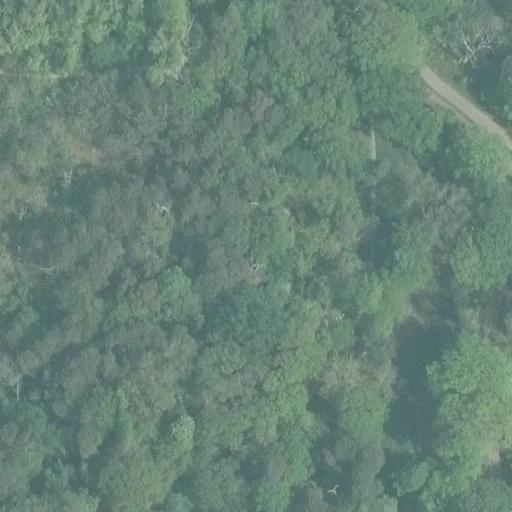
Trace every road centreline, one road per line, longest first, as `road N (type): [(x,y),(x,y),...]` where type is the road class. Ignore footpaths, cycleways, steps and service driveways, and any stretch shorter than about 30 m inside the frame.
road 1 (track): [(429,78),(406,107),(402,149),(424,217),(407,511)]
road 2 (unknown): [(511,173),(376,42),(358,0)]
